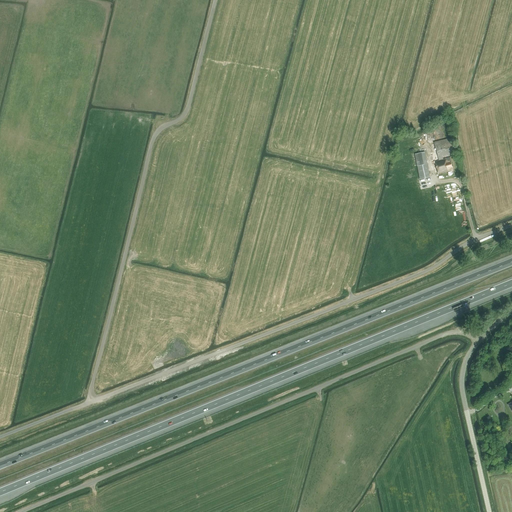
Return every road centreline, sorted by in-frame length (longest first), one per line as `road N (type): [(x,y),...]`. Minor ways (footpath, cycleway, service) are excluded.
road 1 (unclassified): [(0,435),(423,272),(511,225)]
road 2 (motorway): [(0,492),(511,283)]
road 3 (motorway): [(511,261),(0,465)]
road 4 (unclassified): [(20,511),(433,337),(467,339)]
road 5 (tertiary): [(489,511),(462,392),(467,339)]
